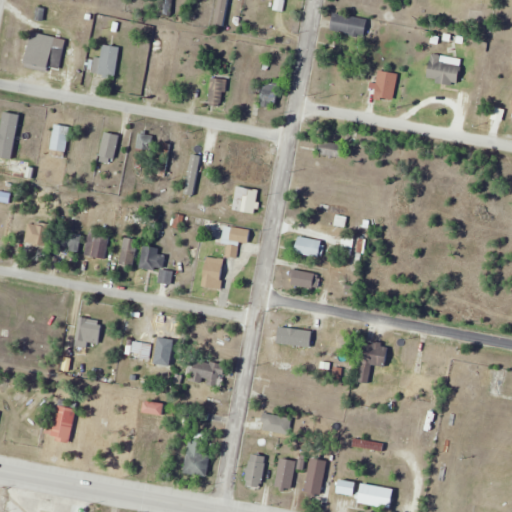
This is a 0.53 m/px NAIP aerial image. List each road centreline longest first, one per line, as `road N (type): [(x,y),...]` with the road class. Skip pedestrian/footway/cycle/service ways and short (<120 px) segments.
road 1 (residential): [(219,511),(313,0)]
road 2 (residential): [(0,85),(289,136)]
road 3 (residential): [(254,323),(0,269)]
road 4 (residential): [(511,344),(259,298)]
road 5 (tertiary): [(230,511),(0,468)]
road 6 (residential): [(511,144),(295,103)]
